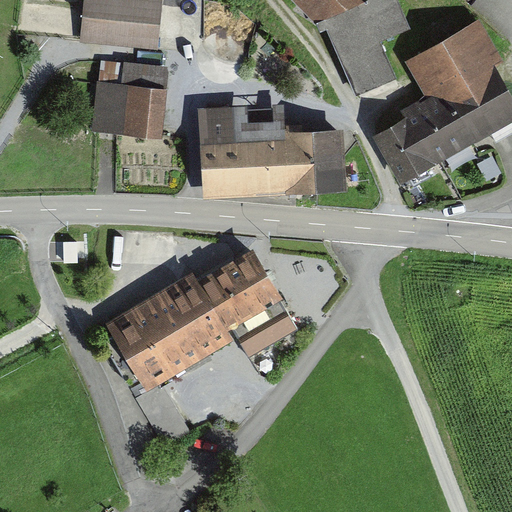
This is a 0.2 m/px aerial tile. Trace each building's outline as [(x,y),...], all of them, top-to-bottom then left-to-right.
[(83,0),(80,42),(161,50),(165,0),(83,0)] [(421,30),(409,0),(304,0),(330,25),(367,96),(408,80),(389,43),(421,30)] [(511,121),(511,80),(481,29),(411,70),(439,118),(386,149),(407,184),(511,121)] [(104,77),(95,124),(171,139),(180,92),(104,77)] [(204,135),(208,195),(357,187),(354,127),(204,135)] [(119,342),(153,396),(296,306),(262,252),(119,342)] [(0,311),(12,304),(0,285),(0,311)]
